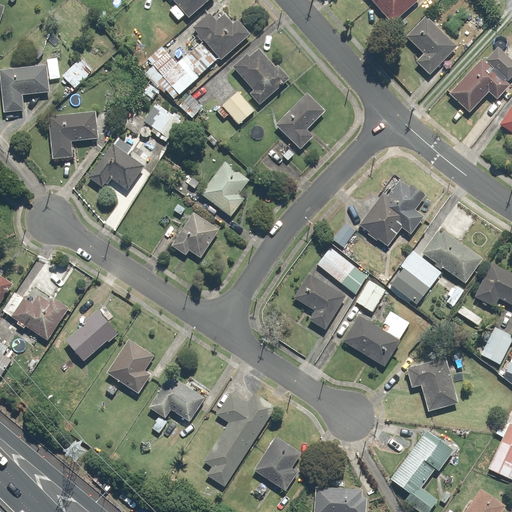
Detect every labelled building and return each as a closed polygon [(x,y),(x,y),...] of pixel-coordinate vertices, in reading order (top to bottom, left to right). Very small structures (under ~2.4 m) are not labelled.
[(175,0),(190,16),(208,0),(175,0)] [(375,0),(395,21),(417,0),(375,0)] [(220,20),(212,11),(194,27),(205,38),(221,56),(223,58),(252,31),(241,20),(237,23),(228,12),(220,20)] [(428,15),(408,35),(426,52),(419,59),(434,74),(461,46),(428,15)] [(179,62),(164,46),(150,59),(156,66),(150,72),(175,99),(221,56),(205,38),(179,62)] [(511,78),(511,57),(501,47),(488,60),(510,80),(511,78)] [(252,92),(262,104),(291,78),(280,65),(278,67),(261,48),(252,56),(249,52),(234,65),(256,89),(252,92)] [(511,84),(504,77),(484,58),(452,93),(472,111),(491,91),(499,98),(511,84)] [(79,62),(64,75),(75,88),(90,75),(79,62)] [(51,92),(48,65),(2,70),(6,112),(26,110),(25,94),(51,92)] [(240,92),(225,105),(240,123),(256,109),(240,92)] [(277,124),(302,149),(315,135),(309,129),(327,110),(309,92),(277,124)] [(511,109),(502,125),(511,131),(511,109)] [(51,116),(54,143),(55,158),(75,157),(73,141),(101,138),(98,111),(51,116)] [(171,113),(159,130),(171,138),(183,121),(171,113)] [(129,189),(146,165),(115,144),(91,178),(104,187),(111,177),(129,189)] [(203,194),(223,208),(222,208),(233,216),(246,198),(240,194),(251,180),(226,162),(203,194)] [(390,246),(404,226),(413,233),(425,216),(416,210),(428,194),(413,183),(411,186),(402,180),(390,197),(385,193),(362,224),(376,234),(375,235),(390,246)] [(203,257),(221,229),(209,221),(210,221),(196,212),(174,245),(188,254),(191,249),(203,257)] [(443,229),(425,254),(467,283),(485,258),(443,229)] [(332,248),(319,264),(357,294),(370,278),(332,248)] [(511,271),(494,263),(477,296),(497,306),(501,298),(511,303),(511,271)] [(406,268),(394,283),(418,302),(430,286),(406,268)] [(295,297),(316,310),(311,320),(328,330),(337,314),(337,313),(348,295),(310,273),(295,297)] [(0,306),(15,284),(1,275),(0,276),(0,306)] [(387,289),(372,280),(359,302),(374,311),(387,289)] [(54,297),(51,301),(41,294),(34,304),(26,298),(14,316),(50,340),(55,331),(56,331),(60,324),(62,322),(71,307),(54,297)] [(462,303),(457,310),(480,326),(486,318),(462,303)] [(101,311),(67,340),(85,361),(119,332),(101,311)] [(361,315),(345,342),(386,366),(402,339),(361,315)] [(483,354),(502,364),(511,342),(511,333),(497,326),(483,354)] [(0,379),(14,360),(5,354),(10,347),(0,339),(0,379)] [(152,374),(147,370),(156,355),(131,339),(109,373),(116,377),(140,393),(152,374)] [(460,401),(448,356),(418,364),(408,367),(413,387),(423,384),(430,409),(460,401)] [(209,397),(172,374),(162,389),(151,407),(167,418),(173,409),(193,421),(209,397)] [(256,394),(250,403),(232,392),(218,414),(230,422),(206,461),(210,464),(206,471),(227,484),(277,408),(256,394)] [(511,474),(511,422),(490,468),(510,478),(511,474)] [(393,478),(413,492),(406,501),(421,511),(430,511),(440,500),(423,488),(452,448),(428,431),(393,478)] [(277,436),(261,463),(256,470),(287,490),(300,471),(294,467),(303,452),(277,436)] [(319,487),(317,511),(368,511),(370,491),(319,487)] [(468,511),(502,511),(508,505),(485,489),(468,511)]
